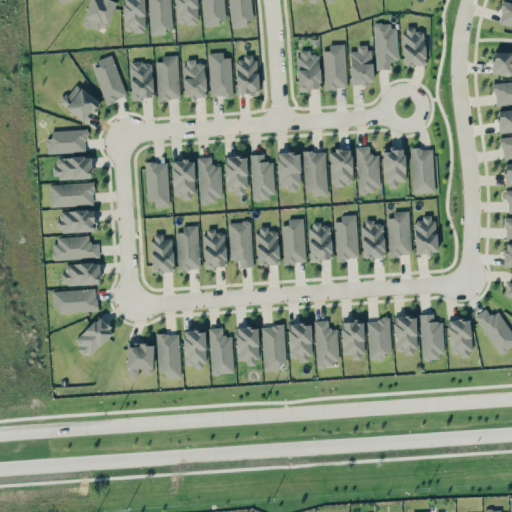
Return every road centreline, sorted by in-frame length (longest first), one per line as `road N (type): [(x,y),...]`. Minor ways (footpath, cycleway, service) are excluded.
road 1 (secondary): [(511,396),(0,433)]
road 2 (secondary): [(0,467),(511,431)]
road 3 (residential): [(131,305),(467,282)]
road 4 (residential): [(405,107),(364,117),(120,134)]
road 5 (residential): [(467,282),(472,202),(459,76),(468,0)]
road 6 (residential): [(120,134),(131,305)]
road 7 (residential): [(281,123),(271,0)]
